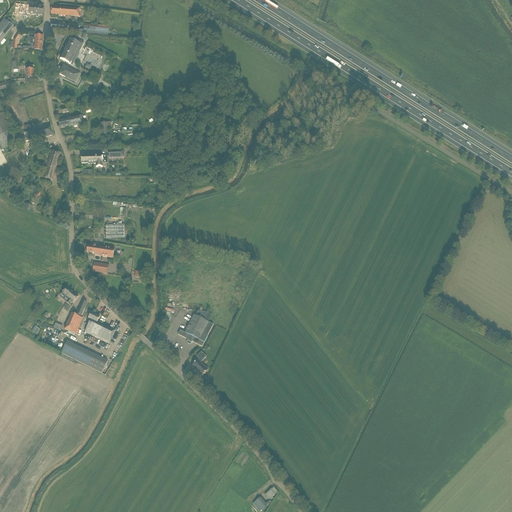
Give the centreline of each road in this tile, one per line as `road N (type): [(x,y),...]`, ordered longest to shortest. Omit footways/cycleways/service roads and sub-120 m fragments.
road 1 (unclassified): [(299,511),(233,429),(73,276),(65,157),(44,86),(46,0)]
road 2 (unclassified): [(511,192),(187,0)]
road 3 (motorway): [(236,0),(511,173)]
road 4 (motorway): [(511,158),(260,0)]
